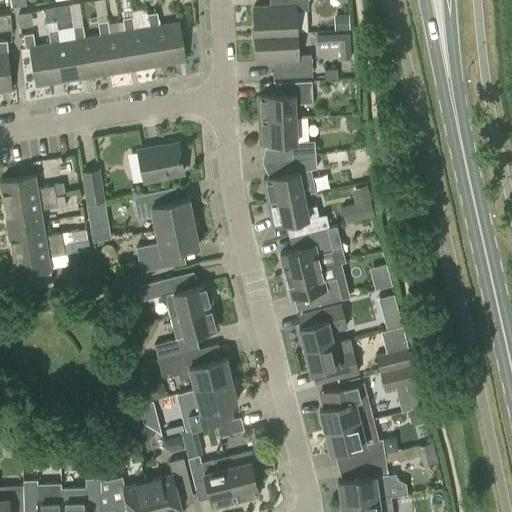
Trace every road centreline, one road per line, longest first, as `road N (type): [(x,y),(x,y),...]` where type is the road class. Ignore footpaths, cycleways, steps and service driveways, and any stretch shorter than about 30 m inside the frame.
road 1 (residential): [(311,511),(238,223),(225,100)]
road 2 (secondary): [(511,340),(452,91),(441,0)]
road 3 (residential): [(0,132),(225,100)]
